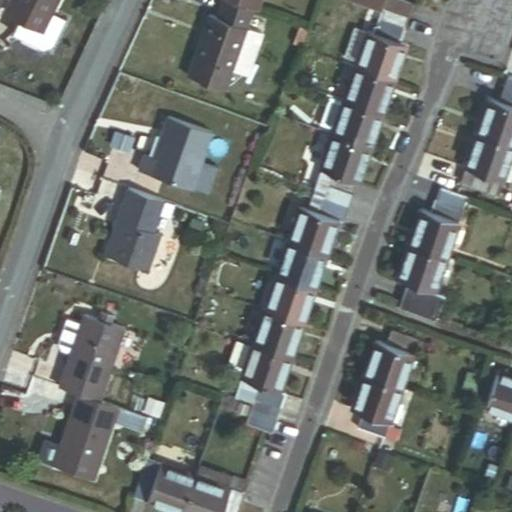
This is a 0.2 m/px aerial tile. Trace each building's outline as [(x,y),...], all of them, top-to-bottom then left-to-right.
[(56,0),(11,0),(5,14),(21,22),(14,36),(41,50),(51,47),(64,21),(50,14),(56,0)] [(256,10),(226,0),(222,0),(216,17),(209,15),(194,58),(230,70),(237,51),(251,57),(266,14),(256,10)] [(226,0),(256,10),(259,0),(226,0)] [(381,7),(383,0),(348,0),(380,11),(381,7)] [(413,3),(403,0),(383,0),(381,7),(408,16),(413,3)] [(408,16),(381,7),(380,11),(377,21),(403,30),(408,16)] [(356,61),(355,66),(394,80),(406,45),(399,43),(403,30),(377,21),(372,33),(354,27),(344,57),(356,61)] [(306,30),(299,27),(293,42),(300,45),(306,30)] [(382,115),(394,80),(355,66),(343,101),(382,115)] [(511,91),(504,89),(499,103),(489,99),(477,134),(511,145),(511,91)] [(370,149),(382,115),(343,101),(329,97),(319,125),(333,130),(331,136),(370,149)] [(139,171),(190,188),(210,132),(167,117),(162,132),(164,133),(156,159),(144,155),(139,171)] [(497,195),(511,152),(511,145),(477,134),(460,182),(497,195)] [(354,195),(370,149),(331,136),(319,170),(330,173),(326,186),(354,195)] [(326,186),(321,200),(349,210),(354,195),(326,186)] [(163,201),(128,189),(104,254),(147,269),(159,235),(147,231),(153,214),(158,215),(163,201)] [(229,203),(212,197),(208,207),(225,213),(229,203)] [(457,223),(463,208),(436,199),(431,214),(421,210),(408,245),(447,258),(459,223),(457,223)] [(326,255),(338,220),(345,223),(349,210),(321,200),(317,212),(299,206),(287,242),(326,255)] [(315,289),(326,255),(287,242),(275,276),(315,289)] [(435,292),(447,258),(408,245),(397,279),(407,282),(402,297),(398,307),(436,320),(444,296),(435,292)] [(303,323),(315,289),(275,276),(264,310),(303,323)] [(291,357),(303,323),(264,310),(252,344),(291,357)] [(100,311),(98,319),(110,323),(112,315),(100,311)] [(78,394),(98,401),(123,327),(110,323),(98,319),(84,314),(81,323),(67,318),(58,343),(61,349),(71,353),(59,388),(78,394)] [(401,387),(413,352),(412,352),(417,339),(390,330),(386,343),(375,339),(363,374),(401,387)] [(279,391),(291,357),(252,344),(251,347),(236,342),(227,370),(241,375),(233,398),(252,404),(254,398),(281,408),(286,394),(279,391)] [(511,416),(511,374),(498,369),(485,408),(511,416)] [(389,422),(401,387),(363,374),(351,408),(362,412),(358,425),(383,434),(388,421),(389,422)] [(475,393),(478,386),(464,381),(462,388),(475,393)] [(98,401),(78,394),(53,466),(92,479),(112,420),(140,429),(144,416),(98,401)] [(252,404),(249,412),(276,422),(281,408),(254,398),(252,404)] [(246,415),(249,406),(239,403),(236,412),(246,415)] [(161,409),(148,405),(146,413),(158,417),(161,409)] [(245,425),(272,435),(276,422),(249,412),(245,425)] [(172,511),(182,511),(195,477),(145,460),(133,495),(148,501),(147,503),(172,511)] [(496,467),(489,464),(484,477),(492,480),(496,467)] [(236,511),(247,482),(199,465),(195,477),(182,511),(236,511)] [(355,500),(359,487),(351,484),(346,497),(355,500)]
